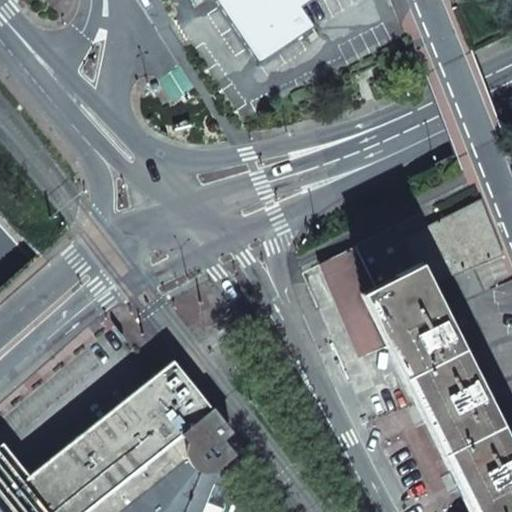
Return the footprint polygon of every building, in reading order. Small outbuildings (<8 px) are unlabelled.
[(315,0),(215,0),(260,65),(316,27),(303,8),(315,0)] [(465,491),(475,511),(511,511),(511,278),(481,199),(427,226),(402,239),(417,271),(378,293),(368,298),(350,307),(367,338),(384,329),(390,343),(394,350),(425,412),(465,491)] [(427,226),(419,212),(395,225),(402,239),(427,226)] [(402,239),(395,225),(354,246),(378,293),(417,271),(402,239)] [(318,265),(364,356),(390,343),(384,329),(367,338),(350,307),(368,298),(378,293),(354,246),(318,265)] [(199,511),(217,470),(223,463),(226,459),(227,459),(228,449),(226,449),(223,441),(164,367),(152,375),(39,468),(19,481),(0,456),(0,511),(199,511)] [(219,511),(228,490),(227,480),(220,471),(217,470),(199,511),(219,511)]
